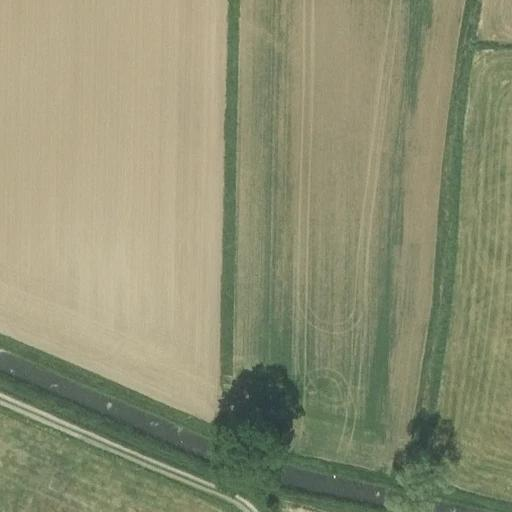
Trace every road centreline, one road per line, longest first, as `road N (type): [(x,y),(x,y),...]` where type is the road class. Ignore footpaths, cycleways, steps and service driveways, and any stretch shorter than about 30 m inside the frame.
road 1 (unclassified): [(0,258),(511,398)]
road 2 (track): [(250,511),(220,491),(0,397)]
road 3 (unclassified): [(436,0),(429,46),(511,50)]
